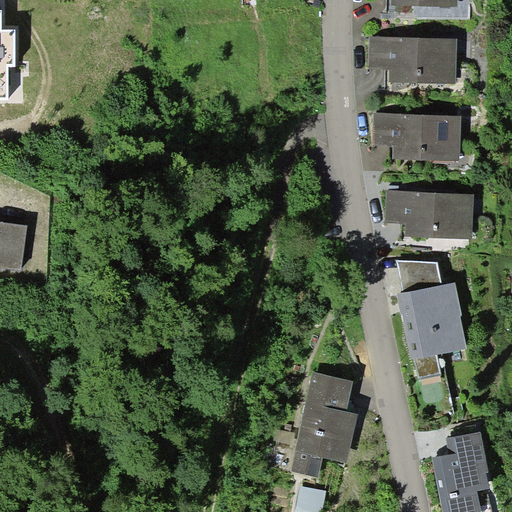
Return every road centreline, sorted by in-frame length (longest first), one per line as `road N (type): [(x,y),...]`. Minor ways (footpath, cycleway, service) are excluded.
road 1 (residential): [(343,0),(347,125),(412,511)]
road 2 (track): [(347,125),(299,148),(211,511)]
